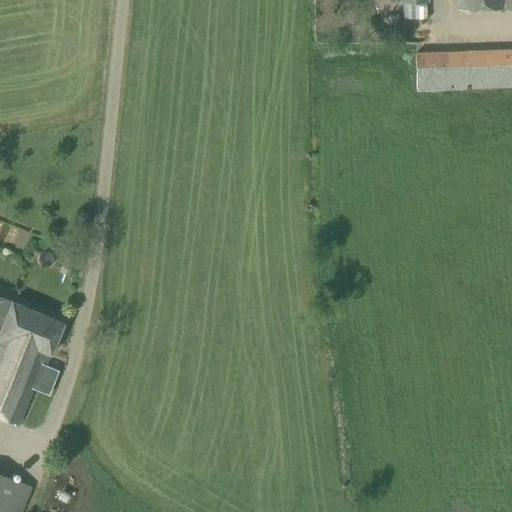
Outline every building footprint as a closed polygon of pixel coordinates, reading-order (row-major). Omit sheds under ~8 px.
[(511,0),(457,0),(458,8),(511,7),(511,0)] [(415,92),(511,87),(511,48),(414,53),(415,92)] [(0,341),(15,303),(0,297),(0,341)] [(15,302),(15,303),(0,341),(0,414),(20,423),(48,354),(51,354),(64,322),(15,302)] [(0,511),(19,511),(30,486),(0,473),(0,511)]
